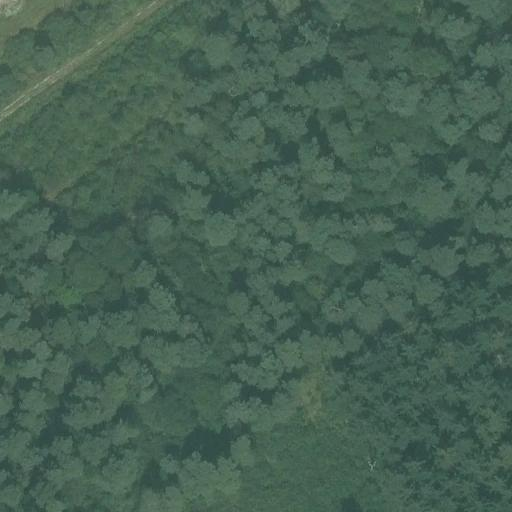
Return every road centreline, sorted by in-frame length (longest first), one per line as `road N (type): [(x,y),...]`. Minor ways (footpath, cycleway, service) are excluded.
road 1 (track): [(144,0),(0,102)]
road 2 (track): [(511,318),(396,443)]
